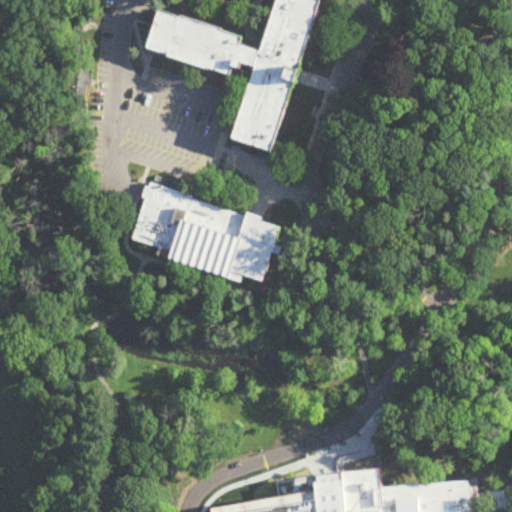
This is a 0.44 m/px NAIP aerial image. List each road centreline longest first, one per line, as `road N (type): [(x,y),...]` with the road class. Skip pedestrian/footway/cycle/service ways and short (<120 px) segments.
road 1 (residential): [(511,170),(474,259),(394,376)]
road 2 (residential): [(440,315),(312,179)]
road 3 (residential): [(312,179),(363,0)]
road 4 (residential): [(381,393),(258,511)]
